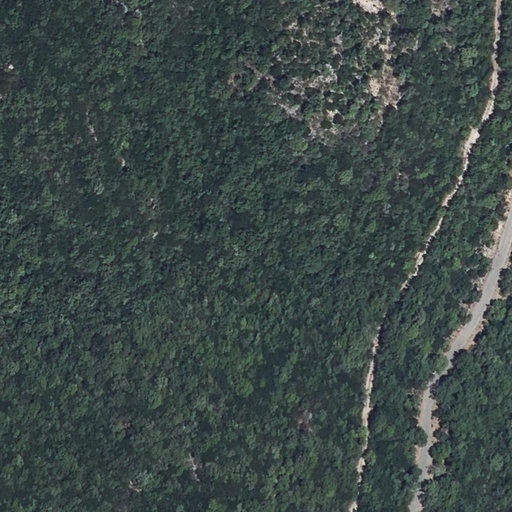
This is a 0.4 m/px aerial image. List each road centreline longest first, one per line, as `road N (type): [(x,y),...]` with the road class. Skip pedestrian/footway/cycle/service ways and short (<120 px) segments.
road 1 (track): [(353,511),(368,446),(378,325),(462,177),(489,107),(500,0)]
road 2 (unclassified): [(414,511),(439,391),(482,311),(511,221)]
